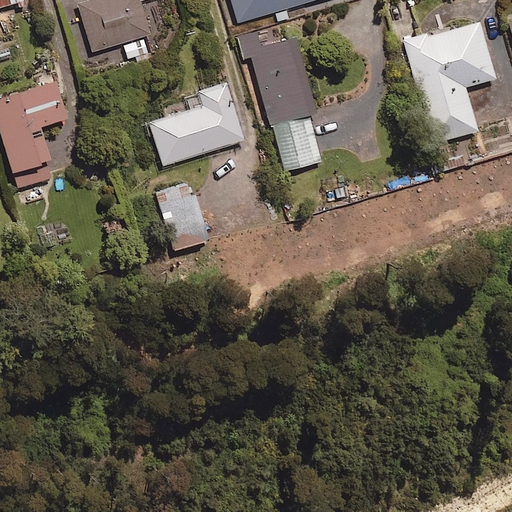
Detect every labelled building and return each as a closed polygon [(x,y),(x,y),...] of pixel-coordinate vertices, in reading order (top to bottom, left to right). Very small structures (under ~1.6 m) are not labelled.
[(75,0),(74,1),(89,47),(117,38),(123,55),(144,48),(139,32),(145,30),(135,0),(75,0)] [(228,0),(235,19),(295,0),(228,0)] [(464,97),(487,91),(483,75),(490,73),(474,18),(422,32),(412,0),(387,0),(414,93),(418,92),(431,137),(472,126),(464,97)] [(511,13),(503,16),(511,46),(511,13)] [(289,31),(255,41),(250,27),(232,32),(239,54),(245,52),(279,166),(316,155),(303,109),(311,106),(289,31)] [(38,117),(65,109),(54,71),(0,87),(0,135),(14,183),(50,173),(43,150),(47,149),(38,117)] [(220,77),(180,91),(184,103),(144,116),(157,159),(238,133),(220,77)] [(167,240),(202,228),(185,177),(150,189),(167,240)]
